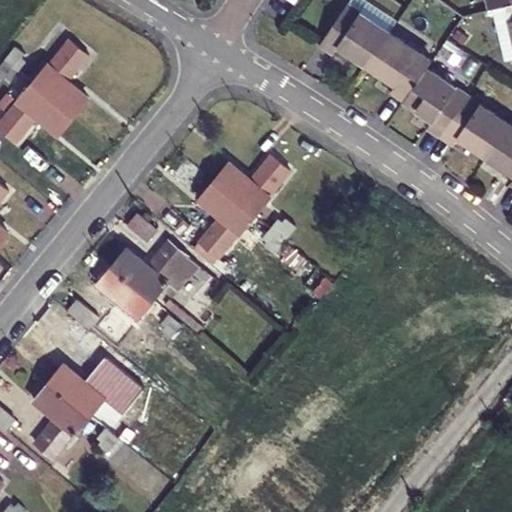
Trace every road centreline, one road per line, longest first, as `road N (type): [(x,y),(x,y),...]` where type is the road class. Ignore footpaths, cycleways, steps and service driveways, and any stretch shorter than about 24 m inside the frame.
road 1 (residential): [(215,50),(381,154),(511,253)]
road 2 (residential): [(0,321),(215,50)]
road 3 (residential): [(511,359),(386,511)]
